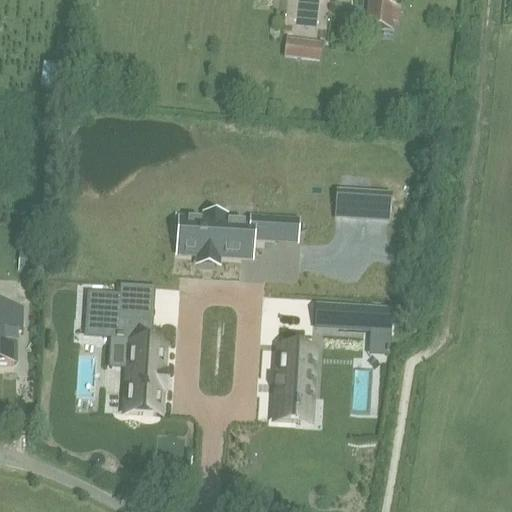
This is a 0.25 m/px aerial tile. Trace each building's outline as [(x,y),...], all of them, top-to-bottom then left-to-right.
[(401,8),(394,7),(395,0),(367,0),(364,29),(392,33),(393,24),(399,25),(401,8)] [(350,46),(353,20),(338,19),(335,44),(350,46)] [(388,204),(371,203),(370,221),(387,222),(388,204)] [(179,223),(177,257),(189,258),(198,259),(198,262),(198,267),(217,269),(217,260),(251,262),(252,243),(295,246),(297,225),(252,222),(251,228),(223,226),(224,220),(205,219),(204,225),(179,223)] [(24,254),(23,267),(42,269),(42,255),(24,254)] [(84,336),(84,337),(116,339),(116,342),(123,343),(123,340),(129,340),(128,349),(128,348),(124,416),(161,418),(165,351),(150,350),(151,326),(118,324),(120,300),(86,298),(86,299),(88,299),(86,336),(84,336)] [(340,309),(339,333),(370,335),(389,336),(390,312),(340,309)] [(0,366),(13,367),(13,335),(18,335),(18,311),(0,311),(0,366)] [(274,419),(273,423),(295,425),(297,406),(307,407),(310,354),(278,352),(276,384),(274,384),(274,386),(276,386),(275,394),(273,394),(273,395),(275,395),(274,419)]
